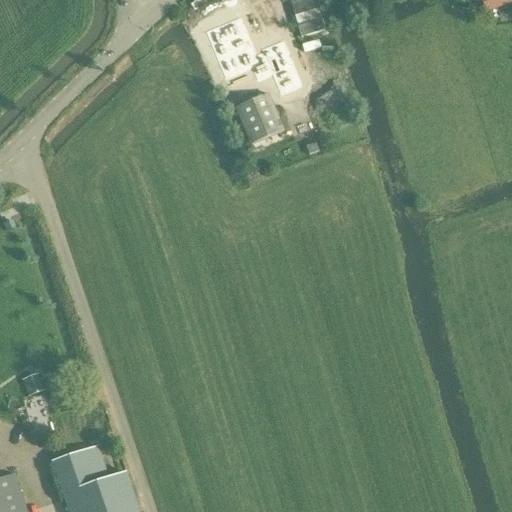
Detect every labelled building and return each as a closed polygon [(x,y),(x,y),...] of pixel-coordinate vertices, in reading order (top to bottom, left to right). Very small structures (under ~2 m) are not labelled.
[(511,0),(482,0),(488,12),(511,2),(511,0)] [(238,21),(202,35),(221,83),(257,70),(238,21)] [(280,45),(258,54),(276,101),(298,92),(280,45)] [(250,146),(284,132),(269,95),(235,110),(250,146)] [(23,381),(29,397),(44,391),(38,376),(23,381)] [(98,448),(52,463),(68,511),(142,511),(135,490),(114,497),(98,448)] [(0,511),(26,511),(14,476),(0,481),(0,511)]
